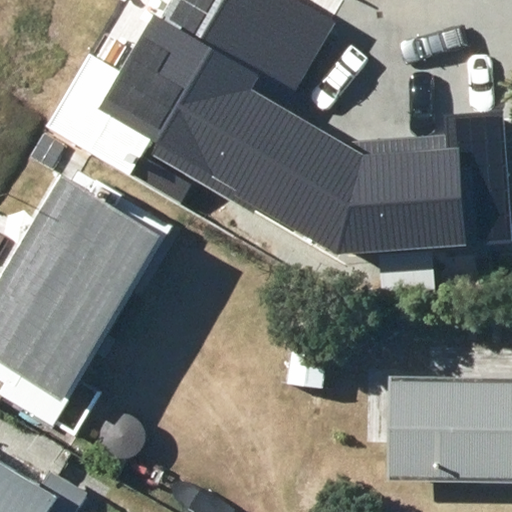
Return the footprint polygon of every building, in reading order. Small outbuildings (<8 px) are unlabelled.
[(151,142),(142,157),(252,219),(257,211),(294,232),(331,253),(331,262),(465,250),(456,149),(336,160),(344,146),(281,110),(295,107),(286,57),(269,58),(299,7),(286,0),(174,0),(107,117),(151,142)] [(0,383),(2,384),(0,387),(0,397),(45,424),(157,237),(112,209),(125,188),(98,172),(85,193),(60,178),(0,278),(0,383)] [(223,227),(201,242),(243,302),(265,287),(223,227)] [(293,328),(286,384),(321,388),(328,333),(293,328)] [(511,383),(389,381),(387,483),(511,484),(511,383)] [(0,460),(0,511),(70,511),(83,493),(49,472),(41,486),(0,460)]
